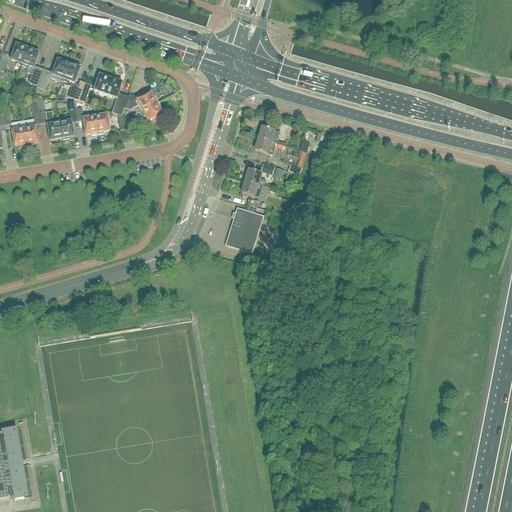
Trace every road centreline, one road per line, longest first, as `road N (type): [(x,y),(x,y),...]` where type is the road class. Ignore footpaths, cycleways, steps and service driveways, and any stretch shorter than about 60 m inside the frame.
road 1 (secondary): [(240,78),(511,154)]
road 2 (secondary): [(511,136),(248,58)]
road 3 (residential): [(0,178),(171,149),(192,124),(188,85)]
road 4 (secondary): [(14,0),(223,72)]
road 5 (residential): [(0,11),(177,74),(188,85)]
road 6 (unclassified): [(0,308),(143,264),(172,242)]
road 7 (unclassified): [(172,242),(192,222),(240,78)]
road 8 (unclassified): [(223,72),(172,242)]
road 9 (motorway): [(511,343),(479,511)]
road 10 (secondary): [(231,51),(76,0)]
